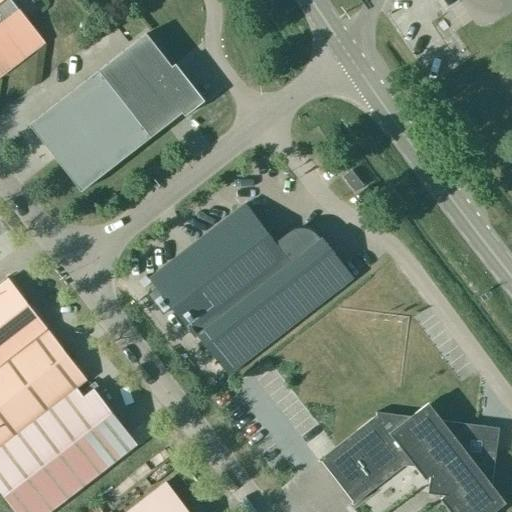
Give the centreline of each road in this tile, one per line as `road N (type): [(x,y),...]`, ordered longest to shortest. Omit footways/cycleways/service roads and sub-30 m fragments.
road 1 (unclassified): [(511,405),(406,259),(328,202),(263,122)]
road 2 (unclassified): [(259,511),(71,269)]
road 3 (primary): [(511,278),(350,58)]
road 4 (unclassified): [(71,269),(263,122)]
road 5 (unclassified): [(211,0),(216,60),(263,122)]
